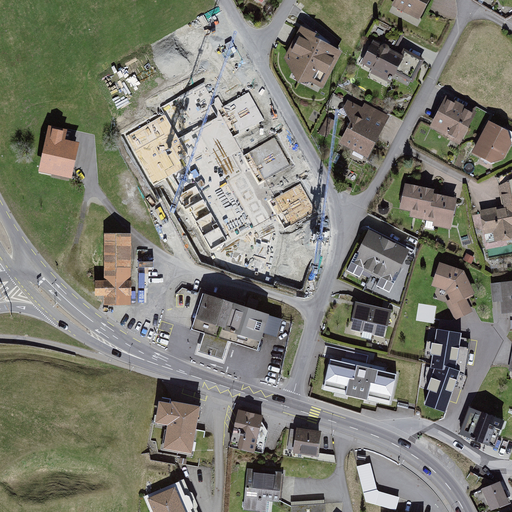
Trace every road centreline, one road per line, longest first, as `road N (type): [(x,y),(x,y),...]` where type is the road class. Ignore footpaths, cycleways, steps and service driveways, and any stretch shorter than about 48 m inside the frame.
road 1 (residential): [(288,407),(338,253),(338,201),(227,0)]
road 2 (secondary): [(20,271),(100,336),(288,407)]
road 3 (unknown): [(318,312),(194,270)]
road 4 (residential): [(444,436),(503,324)]
